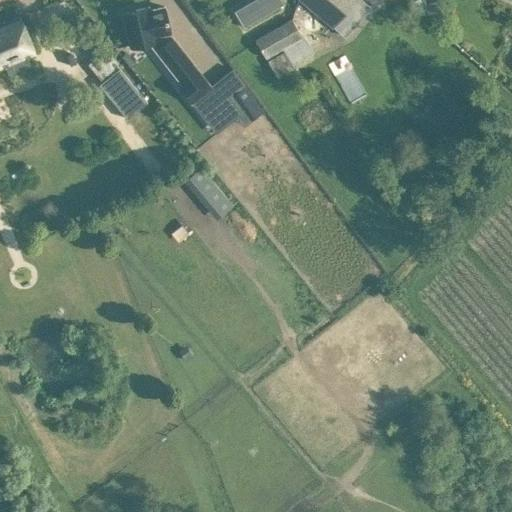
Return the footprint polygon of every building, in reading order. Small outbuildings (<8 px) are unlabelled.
[(280,0),(252,0),(235,10),(244,25),(243,25),(244,27),(284,3),(283,2),(282,3),(280,0)] [(370,5),(363,0),(301,0),(344,36),(370,5)] [(148,6),(122,13),(131,47),(150,42),(182,83),(179,85),(192,101),(204,117),(224,101),(211,86),(169,32),(171,32),(164,6),(149,10),(148,6)] [(34,52),(27,35),(20,17),(0,24),(0,65),(4,64),(8,73),(29,65),(26,55),(34,52)] [(266,58),(302,37),(291,19),(256,39),(266,58)] [(293,66),(284,50),(267,60),(277,76),(293,66)] [(99,83),(127,117),(147,101),(118,66),(99,83)] [(245,87),(236,94),(254,118),(263,111),(245,87)] [(227,134),(249,118),(241,107),(219,123),(227,134)] [(399,133),(387,141),(396,155),(408,147),(399,133)] [(202,165),(186,181),(220,218),(237,203),(202,165)]
